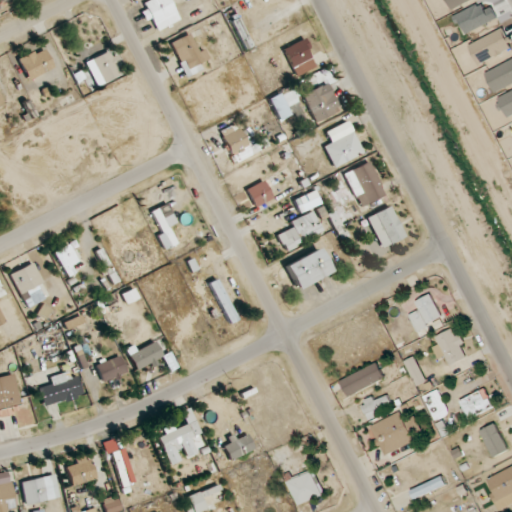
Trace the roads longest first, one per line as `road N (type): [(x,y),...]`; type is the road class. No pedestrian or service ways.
road 1 (residential): [(376,511),(110,0)]
road 2 (residential): [(0,453),(153,405),(447,249)]
road 3 (tertiary): [(511,373),(319,0)]
road 4 (residential): [(511,220),(398,0)]
road 5 (residential): [(0,248),(189,149)]
